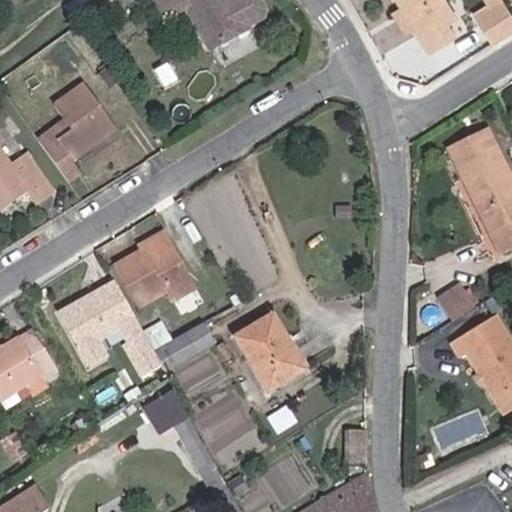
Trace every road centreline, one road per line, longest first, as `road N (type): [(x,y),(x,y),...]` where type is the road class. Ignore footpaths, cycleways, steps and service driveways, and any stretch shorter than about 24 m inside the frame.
road 1 (unclassified): [(0,290),(353,65)]
road 2 (residential): [(390,129),(382,449),(400,511)]
road 3 (residential): [(511,52),(390,129)]
